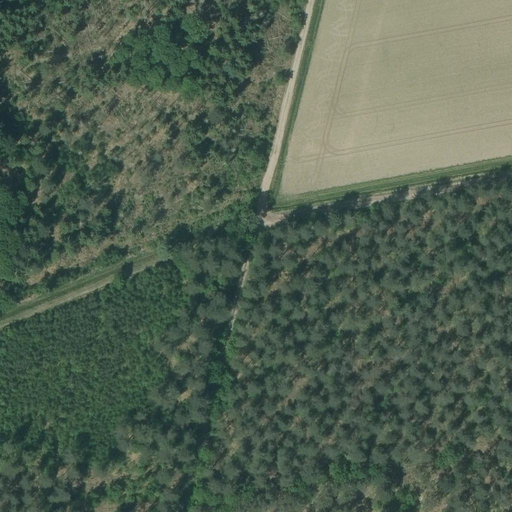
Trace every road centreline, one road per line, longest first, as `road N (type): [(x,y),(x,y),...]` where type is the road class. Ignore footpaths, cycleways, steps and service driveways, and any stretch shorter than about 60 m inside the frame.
road 1 (track): [(253,223),(182,511)]
road 2 (track): [(511,174),(253,223)]
road 3 (track): [(253,223),(312,0)]
